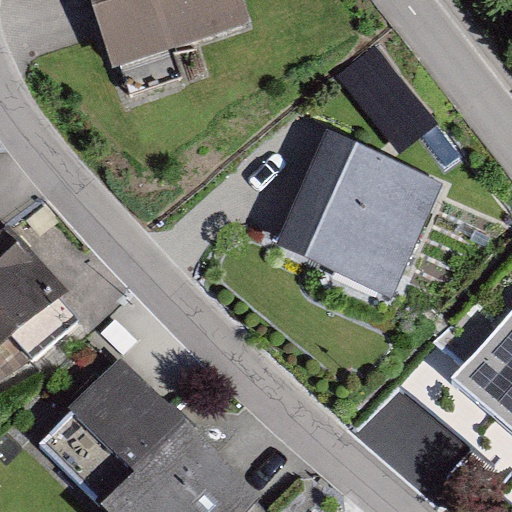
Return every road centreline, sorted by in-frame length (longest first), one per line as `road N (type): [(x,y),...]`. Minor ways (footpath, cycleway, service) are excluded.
road 1 (residential): [(0,94),(29,140),(203,332),(401,511)]
road 2 (residential): [(511,137),(405,0)]
